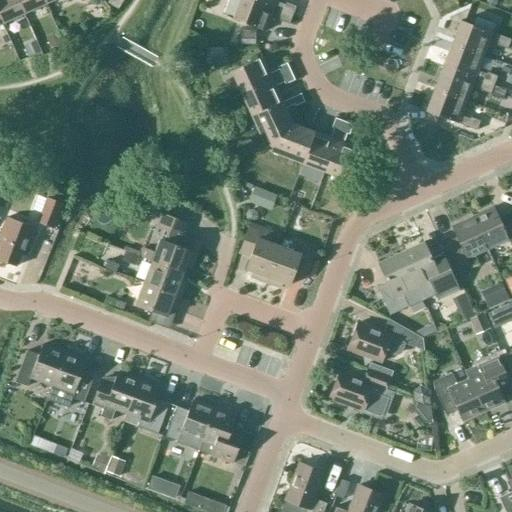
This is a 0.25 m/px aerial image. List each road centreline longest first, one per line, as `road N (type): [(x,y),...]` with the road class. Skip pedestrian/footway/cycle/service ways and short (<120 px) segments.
road 1 (residential): [(418,193),(385,117),(320,93),(299,48),(316,0)]
road 2 (residential): [(280,417),(427,470),(511,438)]
road 3 (residential): [(197,361),(45,303),(0,300)]
road 4 (residential): [(312,332),(354,222),(418,193)]
